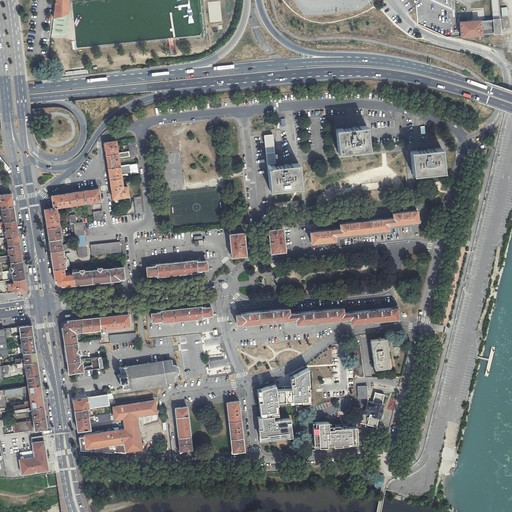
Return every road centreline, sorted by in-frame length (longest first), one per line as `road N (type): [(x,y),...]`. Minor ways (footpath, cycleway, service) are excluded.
road 1 (motorway): [(0,102),(318,72)]
road 2 (trunk): [(78,161),(105,123),(147,98),(318,72)]
road 3 (residential): [(254,459),(390,450),(419,328)]
road 4 (residential): [(243,111),(140,122),(101,139),(108,217),(128,230)]
road 5 (residential): [(462,138),(431,117),(384,105),(243,111)]
road 6 (residential): [(390,0),(423,33),(491,54),(503,66),(499,113),(462,138)]
road 7 (primary): [(37,306),(69,505)]
road 8 (trunk): [(318,72),(399,76),(511,106)]
road 9 (motorway): [(188,73),(0,91)]
road 10 (unclassified): [(245,303),(385,289),(398,264),(396,246)]
road 11 (residential): [(419,328),(349,332),(245,383)]
road 12 (motorway): [(0,109),(63,104),(79,116),(83,138),(69,155),(44,156),(23,136)]
road 13 (trunk): [(511,97),(416,68),(347,61)]
road 14 (residential): [(59,387),(111,380),(107,357),(143,352),(137,296)]
road 15 (motorway): [(347,61),(188,73)]
road 16 (residential): [(243,111),(257,262)]
road 17 (residential): [(245,383),(165,399),(172,463)]
road 18 (unclassified): [(396,246),(257,262)]
road 19 (primary): [(18,181),(37,306)]
